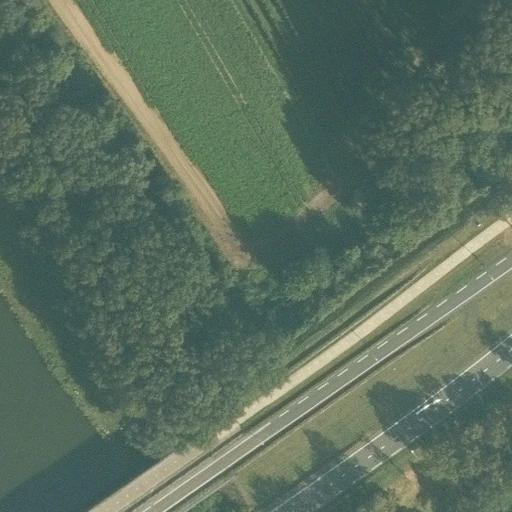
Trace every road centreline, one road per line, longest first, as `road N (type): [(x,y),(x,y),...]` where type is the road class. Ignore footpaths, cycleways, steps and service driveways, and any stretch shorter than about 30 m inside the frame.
road 1 (primary): [(511,258),(156,511)]
road 2 (unclassified): [(191,511),(0,172)]
road 3 (primary): [(291,511),(511,349)]
road 4 (track): [(489,0),(351,166)]
